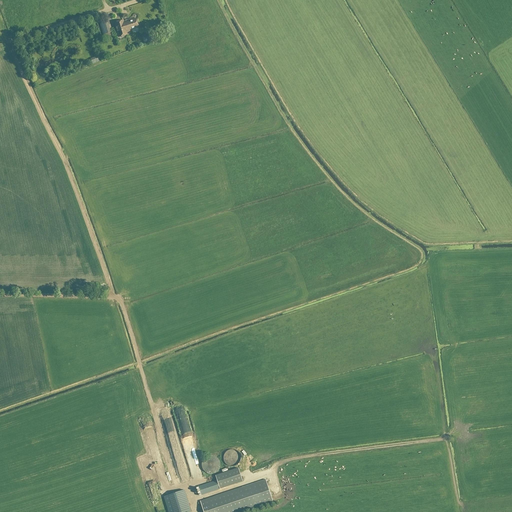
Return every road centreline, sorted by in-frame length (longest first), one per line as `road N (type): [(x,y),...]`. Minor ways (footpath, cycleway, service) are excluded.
road 1 (track): [(111,296),(61,154),(10,47),(103,12)]
road 2 (track): [(0,294),(120,299),(176,485),(188,486)]
road 3 (track): [(274,467),(456,430)]
